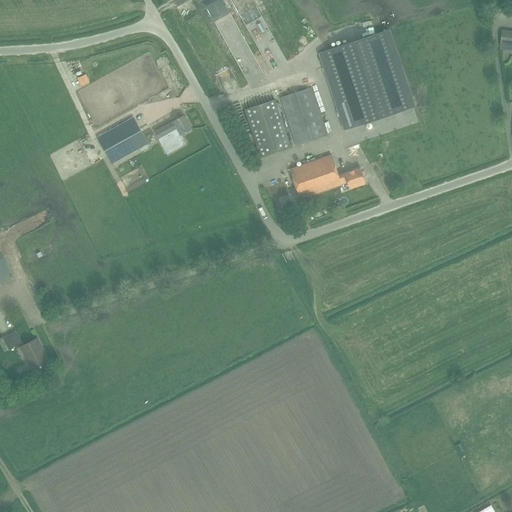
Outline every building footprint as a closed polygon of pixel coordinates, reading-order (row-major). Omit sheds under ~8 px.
[(271,30),(257,37),(264,52),(278,45),(271,30)] [(321,53),(346,130),(352,128),(413,107),(388,31),(321,53)] [(511,32),(502,31),(501,43),(511,44),(511,32)] [(274,64),(286,60),(282,47),(269,51),(274,64)] [(69,68),(74,81),(88,75),(84,63),(69,68)] [(226,86),(237,82),(234,71),(223,75),(226,86)] [(297,146),(327,136),(311,88),(281,98),(297,146)] [(291,148),(275,100),(245,110),(261,158),(291,148)] [(184,115),(155,131),(159,139),(163,137),(166,142),(162,144),(167,154),(186,144),(184,141),(181,135),(192,129),(184,115)] [(133,118),(97,138),(112,164),(148,144),(133,118)] [(339,175),(332,155),(290,169),(300,199),(347,183),(350,189),(366,183),(361,168),(339,175)] [(0,250),(0,282),(13,276),(0,250)] [(37,339),(23,345),(17,330),(0,338),(0,343),(4,352),(20,345),(20,347),(33,371),(50,363),(37,339)]
